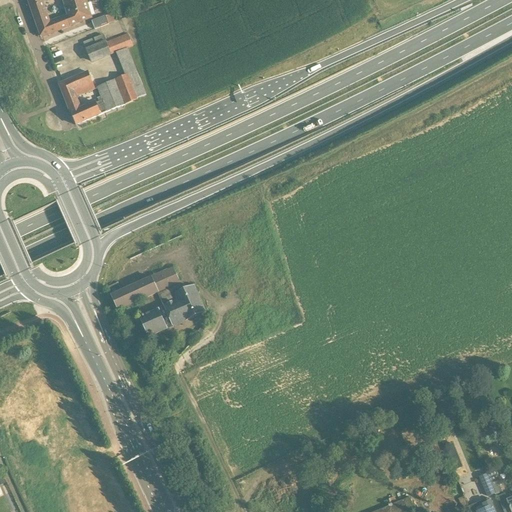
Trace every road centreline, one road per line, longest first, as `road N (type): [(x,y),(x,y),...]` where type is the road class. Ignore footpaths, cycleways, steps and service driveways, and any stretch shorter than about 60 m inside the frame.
road 1 (trunk): [(0,267),(511,23)]
road 2 (trunk): [(505,0),(0,238)]
road 3 (trunk): [(98,250),(113,235),(511,40)]
road 4 (trunk): [(465,0),(119,156)]
road 5 (track): [(243,511),(178,369),(212,333),(214,308),(180,247),(125,275)]
road 6 (secondary): [(186,511),(103,333)]
road 7 (secondary): [(84,341),(167,511)]
road 8 (residential): [(68,130),(18,0)]
